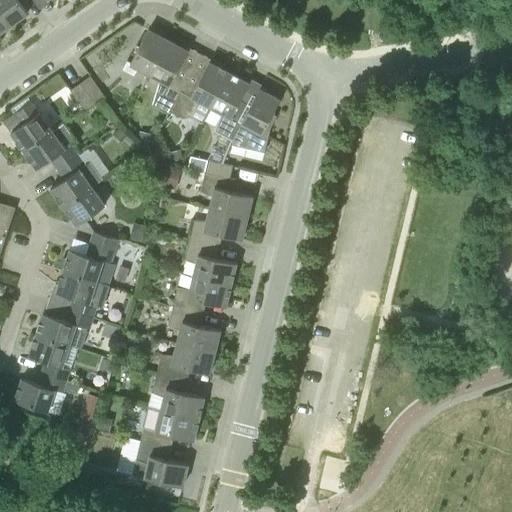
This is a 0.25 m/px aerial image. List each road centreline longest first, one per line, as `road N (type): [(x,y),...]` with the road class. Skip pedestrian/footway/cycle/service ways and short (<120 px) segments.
road 1 (residential): [(225,511),(328,76)]
road 2 (residential): [(0,161),(33,211),(38,239),(0,358)]
road 3 (residential): [(511,46),(328,76)]
road 4 (residential): [(328,76),(192,0)]
road 5 (residential): [(0,84),(118,0)]
